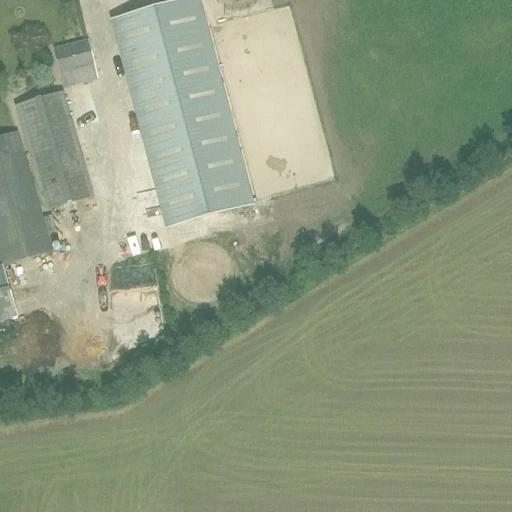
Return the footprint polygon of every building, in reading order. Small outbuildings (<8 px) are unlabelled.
[(197,3),(115,25),(170,226),(252,203),(197,3)] [(65,90),(99,80),(87,40),(54,50),(65,90)] [(92,198),(62,94),(15,108),(46,212),(92,198)] [(0,260),(2,268),(51,253),(16,135),(0,139),(0,260)] [(152,201),(153,221),(164,220),(163,201),(152,201)] [(0,268),(0,322),(17,317),(2,268),(0,268)]
